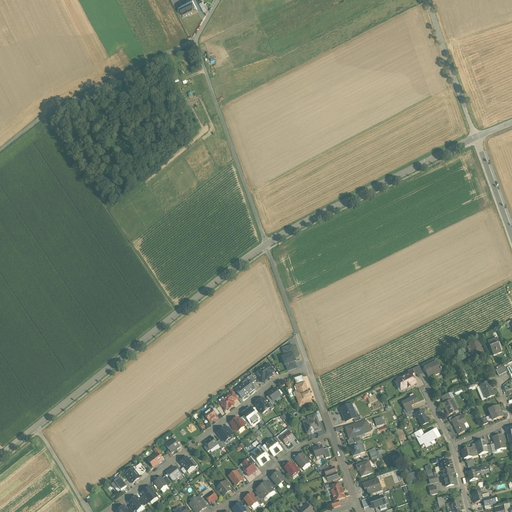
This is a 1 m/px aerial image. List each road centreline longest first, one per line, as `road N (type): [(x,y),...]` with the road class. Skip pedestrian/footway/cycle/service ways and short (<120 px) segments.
road 1 (tertiary): [(36,427),(266,245)]
road 2 (residential): [(218,0),(194,39),(56,108),(0,151)]
road 3 (residential): [(109,511),(276,380),(309,368)]
road 4 (tertiary): [(266,245),(475,138)]
road 5 (track): [(194,39),(266,245)]
road 6 (unclassified): [(475,138),(427,0)]
road 7 (residential): [(333,434),(301,446),(215,511)]
road 8 (residential): [(309,368),(266,245)]
